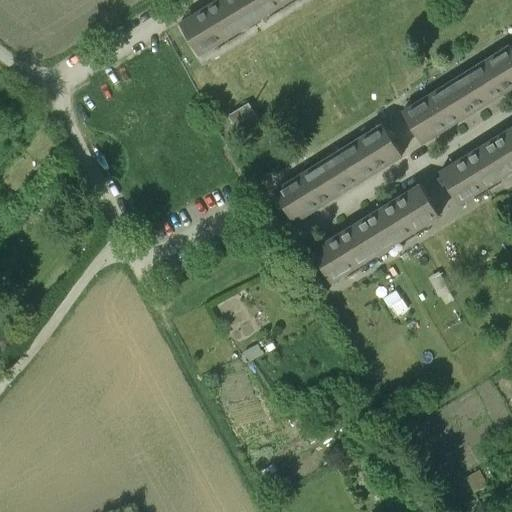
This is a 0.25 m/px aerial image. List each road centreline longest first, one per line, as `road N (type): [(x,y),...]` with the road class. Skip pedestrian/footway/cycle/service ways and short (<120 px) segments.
road 1 (residential): [(511,104),(312,227),(289,230),(241,201),(135,252),(121,226)]
road 2 (residential): [(121,226),(51,80),(186,0)]
road 3 (track): [(135,252),(269,511)]
road 4 (residential): [(0,385),(121,236),(121,226)]
